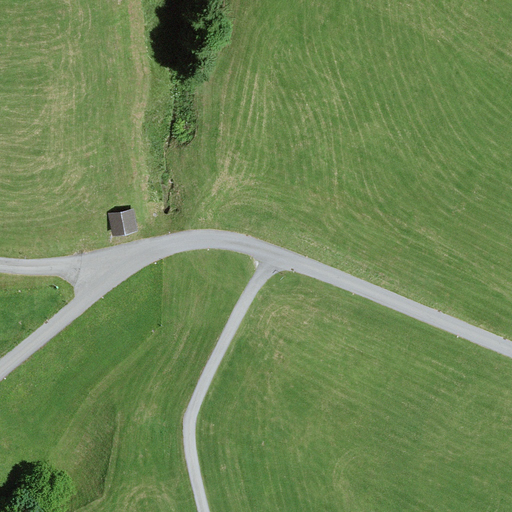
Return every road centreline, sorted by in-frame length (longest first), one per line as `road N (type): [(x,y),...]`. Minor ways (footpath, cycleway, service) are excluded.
road 1 (unclassified): [(0,266),(78,267),(218,238),(511,350)]
road 2 (track): [(204,511),(189,426),(273,255)]
road 3 (track): [(0,373),(109,278),(106,262)]
